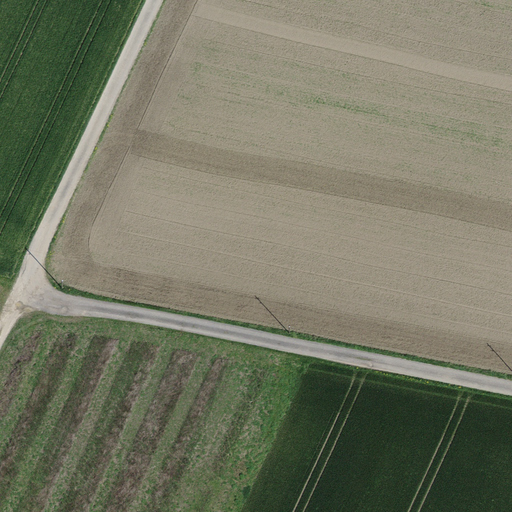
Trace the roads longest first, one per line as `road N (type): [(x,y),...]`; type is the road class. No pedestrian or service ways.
road 1 (track): [(511,390),(19,297)]
road 2 (track): [(154,0),(19,297)]
